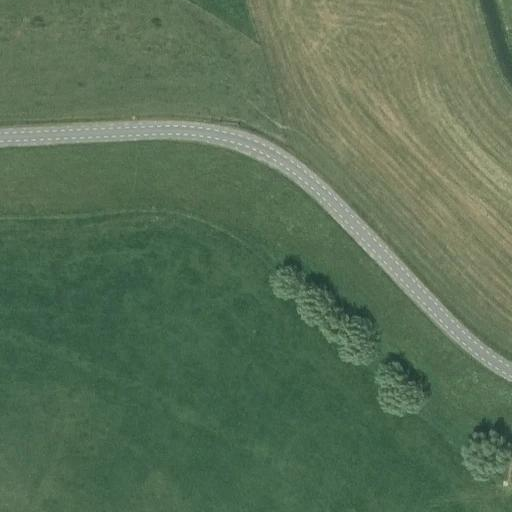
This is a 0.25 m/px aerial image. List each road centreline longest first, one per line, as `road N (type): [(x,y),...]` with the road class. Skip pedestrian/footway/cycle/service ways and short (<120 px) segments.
road 1 (unclassified): [(0,137),(188,131),(262,149),(335,204),(470,345),(511,373)]
road 2 (track): [(54,0),(105,23),(202,37),(241,60),(258,89),(262,149)]
